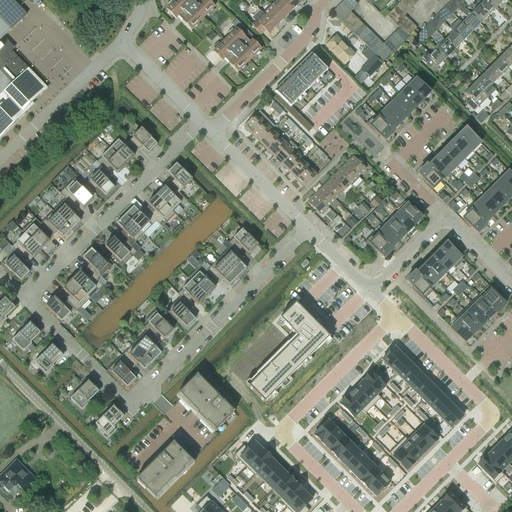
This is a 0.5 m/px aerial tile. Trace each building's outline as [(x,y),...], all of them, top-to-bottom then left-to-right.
[(4,37),(23,19),(27,15),(19,7),(12,0),(0,0),(0,96),(28,69),(11,51),(9,53),(4,48),(9,43),(4,37)] [(176,0),(166,11),(175,20),(177,17),(191,31),(215,7),(207,0),(204,0),(203,0),(176,0)] [(284,19),(292,11),(280,0),(277,0),(271,6),(284,19)] [(280,0),(292,11),(299,4),(295,0),(280,0)] [(345,0),(345,1),(354,10),(358,6),(352,0),(345,0)] [(402,0),(399,3),(408,12),(412,8),(404,0),(402,0)] [(459,4),(459,0),(453,0),(451,8),(452,8),(451,12),(453,14),(458,9),(467,19),(463,24),(472,33),(480,25),(459,4)] [(459,0),(459,4),(480,25),(489,16),(479,7),(474,12),(465,3),(467,0),(459,0)] [(481,0),(484,2),(479,7),(489,16),(497,7),(489,0),(481,0)] [(350,14),(351,13),(354,10),(345,1),(341,5),(350,14)] [(244,2),(243,2),(242,2),(240,2),(239,2),(238,3),(237,4),(236,5),(236,6),(236,7),(236,8),(236,9),(236,10),(236,11),(237,12),(238,13),(239,14),(240,14),(241,14),(242,14),(244,14),(244,13),(245,13),(246,13),(246,12),(247,12),(247,11),(248,10),(248,9),(248,8),(248,7),(248,6),(247,5),(247,4),(246,3),(244,2)] [(399,3),(395,7),(400,12),(404,16),(408,12),(399,3)] [(345,18),(350,14),(341,5),(337,9),(345,18)] [(276,27),(284,19),(271,6),(264,14),(276,27)] [(395,7),(386,16),(387,17),(391,21),(400,12),(395,7)] [(452,8),(451,8),(445,7),(442,17),(443,17),(442,20),(444,23),(453,14),(451,12),(452,8)] [(342,22),(345,18),(337,9),(333,13),(342,22)] [(264,14),(259,10),(252,18),(256,22),(251,26),(261,36),(265,31),(269,35),(276,27),(264,14)] [(400,12),(391,21),(396,25),(400,21),(405,16),(404,16),(400,12)] [(346,26),(355,17),(351,13),(350,14),(345,18),(342,22),(346,26)] [(400,29),(409,20),(405,16),(400,21),(396,25),(399,29),(400,29)] [(443,17),(442,17),(436,16),(434,25),(433,29),(436,31),(444,23),(442,20),(443,17)] [(350,30),(359,21),(355,17),(346,26),(350,30)] [(237,29),(213,53),(222,62),(224,60),(238,73),(262,49),(253,40),(251,42),(249,41),(253,37),(237,20),(232,24),(237,29)] [(404,33),(413,24),(409,20),(400,29),(404,33)] [(472,33),(463,24),(462,24),(458,20),(450,28),(454,33),(463,42),(472,33)] [(354,34),(363,25),(359,21),(350,30),(354,34)] [(404,33),(409,38),(417,29),(413,24),(404,33)] [(434,25),(429,24),(426,34),(425,37),(428,40),(436,31),(433,29),(434,25)] [(358,38),(367,29),(363,25),(354,34),(358,38)] [(362,42),(371,33),(367,29),(358,38),(362,42)] [(409,38),(404,33),(400,29),(399,29),(395,33),(404,42),(409,38)] [(426,34),(421,32),(418,35),(415,45),(419,48),(428,40),(425,37),(426,34)] [(366,46),(375,37),(371,33),(362,42),(366,46)] [(400,46),(404,42),(395,33),(391,37),(400,46)] [(455,50),(463,42),(454,33),(446,41),(455,50)] [(338,35),(325,47),(345,67),(357,55),(338,35)] [(370,50),(379,41),(375,37),(366,46),(370,50)] [(396,50),(400,46),(391,37),(387,41),(396,50)] [(392,54),(383,45),(379,41),(370,50),(383,63),(392,54)] [(392,54),(396,50),(387,41),(383,45),(392,54)] [(447,59),(455,50),(446,41),(437,50),(447,59)] [(369,62),(360,71),(369,80),(383,65),(381,63),(382,62),(370,50),(368,48),(361,54),(369,62)] [(438,68),(447,59),(437,50),(430,57),(427,54),(421,59),(431,69),(435,64),(438,68)] [(508,69),(511,65),(511,56),(507,51),(499,59),(508,69)] [(311,55),(302,64),(318,80),(327,71),(311,55)] [(500,78),(508,69),(499,59),(490,68),(500,78)] [(302,64),(293,73),(309,89),(318,80),(302,64)] [(401,74),(406,69),(403,65),(398,71),(401,74)] [(492,86),(500,78),(490,68),(482,77),(492,86)] [(22,113),(47,89),(28,69),(0,96),(0,138),(24,115),(22,113)] [(293,73),(284,82),(300,98),(309,89),(293,73)] [(423,101),(430,94),(431,94),(414,77),(406,85),(423,101)] [(496,90),(492,86),(482,77),(473,85),(487,99),(496,90)] [(379,83),(383,87),(388,82),(384,78),(379,83)] [(284,82),(274,92),(277,95),(280,98),(284,101),(287,105),(290,108),(291,107),(300,98),(284,82)] [(415,109),(423,101),(406,85),(398,92),(415,109)] [(479,107),(479,108),(487,99),(473,85),(465,94),(470,99),(465,104),(474,112),(479,107)] [(407,117),(415,109),(398,92),(390,100),(393,103),(394,103),(407,117)] [(366,101),(370,105),(375,99),(372,96),(366,101)] [(493,104),(497,109),(501,104),(497,100),(493,104)] [(400,124),(407,117),(394,103),(393,103),(386,111),(400,124)] [(493,113),(497,109),(493,104),(489,108),(493,113)] [(500,111),(504,115),(508,111),(504,107),(500,111)] [(354,114),(358,117),(363,112),(360,108),(354,114)] [(392,132),(400,124),(386,111),(379,118),(378,118),(392,132)] [(500,120),(504,115),(500,111),(496,115),(500,120)] [(257,116),(244,128),(251,135),(267,119),(260,112),(257,116)] [(378,118),(379,118),(375,115),(365,125),(377,136),(379,134),(385,141),(394,133),(392,132),(378,118)] [(267,119),(251,135),(259,143),(271,130),(275,127),(267,119)] [(141,147),(148,154),(157,145),(141,129),(128,142),(131,146),(137,152),(141,147)] [(466,129),(457,137),(471,151),(480,143),(466,129)] [(271,130),(259,143),(267,151),(279,138),(271,130)] [(109,149),(125,165),(134,157),(127,150),(131,146),(128,142),(122,136),(109,149)] [(457,137),(450,145),(464,159),(471,151),(457,137)] [(274,158),(287,146),(279,138),(267,151),(274,158)] [(450,145),(442,152),(456,166),(464,159),(450,145)] [(282,166),(294,153),(287,146),(274,158),(282,166)] [(117,174),(125,165),(109,149),(97,162),(102,168),(106,171),(110,167),(117,174)] [(442,152),(435,160),(448,174),(456,166),(442,152)] [(289,173),(302,160),(294,153),(282,166),(289,173)] [(493,157),(490,153),(485,158),(488,162),(493,157)] [(358,177),(366,169),(353,157),(345,165),(358,177)] [(494,167),(499,162),(496,159),(490,164),(494,167)] [(297,180),(309,168),(302,160),(289,173),(297,180)] [(428,167),(427,167),(441,181),(448,174),(435,160),(428,167)] [(179,193),(192,180),(176,164),(167,173),(174,180),(169,184),(175,190),(179,193)] [(358,177),(345,165),(338,172),(350,185),(354,189),(362,181),(358,177)] [(418,174),(425,181),(423,182),(431,191),(441,181),(427,167),(426,166),(424,167),(418,174)] [(105,197),(114,188),(107,181),(112,177),(106,171),(102,168),(88,182),(95,190),(97,188),(105,197)] [(309,168),(297,180),(304,188),(317,176),(309,168)] [(343,192),(350,185),(338,172),(331,179),(343,192)] [(501,181),(511,191),(511,175),(509,173),(501,181)] [(84,189),(74,179),(60,193),(65,199),(72,205),(76,201),(83,208),(92,199),(83,190),(84,189)] [(335,199),(343,192),(331,179),(323,187),(335,199)] [(511,191),(501,181),(493,188),(507,202),(511,197),(511,191)] [(454,189),(457,192),(462,187),(459,184),(454,189)] [(328,207),(335,199),(323,187),(315,195),(328,207)] [(172,211),(185,199),(179,193),(175,190),(171,194),(165,188),(156,196),(160,200),(172,211)] [(493,188),(486,196),(500,210),(507,202),(493,188)] [(459,195),(463,198),(467,193),(464,190),(459,195)] [(393,200),(399,195),(396,192),(390,197),(393,200)] [(320,215),(328,207),(315,195),(307,203),(320,215)] [(166,223),(175,214),(172,211),(160,200),(156,196),(147,204),(154,211),(150,215),(156,221),(159,224),(163,220),(166,223)] [(447,196),(442,201),(445,205),(450,199),(447,196)] [(486,196),(478,204),(492,217),(500,210),(486,196)] [(369,204),(374,209),(382,202),(377,197),(369,204)] [(72,230),(80,222),(73,215),(78,211),(72,205),(65,199),(53,212),(72,230)] [(414,226),(422,219),(405,202),(397,210),(400,213),(414,226)] [(447,207),(451,210),(456,205),(453,202),(447,207)] [(358,208),(365,215),(370,210),(363,203),(358,208)] [(478,204),(471,211),(484,225),(485,224),(492,217),(478,204)] [(150,215),(144,209),(140,214),(133,207),(125,216),(137,228),(144,234),(156,221),(150,215)] [(56,232),(63,239),(72,230),(53,212),(40,224),(46,231),(52,237),(56,232)] [(478,234),(484,228),(469,212),(461,221),(469,229),(471,227),(478,234)] [(406,234),(414,226),(400,213),(393,220),(406,234)] [(116,224),(123,231),(118,235),(124,241),(131,247),(143,234),(137,228),(125,216),(116,224)] [(40,251),(49,242),(42,235),(46,231),(40,224),(35,218),(21,232),(24,234),(40,251)] [(358,223),(353,218),(347,224),(352,229),(358,223)] [(399,242),(406,234),(393,220),(385,228),(399,242)] [(391,249),(399,242),(385,228),(377,236),(391,249)] [(242,248),(249,255),(257,246),(242,230),(228,243),(234,249),(238,252),(242,248)] [(391,249),(383,241),(377,236),(374,232),(364,242),(368,246),(376,253),(376,254),(378,252),(385,259),(393,250),(391,249)] [(25,252),(32,258),(40,251),(24,234),(12,247),(14,250),(21,256),(25,252)] [(343,243),(346,246),(351,241),(348,237),(343,243)] [(112,257),(122,267),(136,253),(131,247),(124,241),(120,245),(114,238),(105,247),(113,256),(112,257)] [(358,247),(362,251),(367,246),(363,242),(358,247)] [(455,268),(464,260),(447,243),(439,251),(452,265),(455,268)] [(111,266),(101,256),(100,258),(91,249),(82,258),(89,265),(85,269),(90,275),(97,281),(101,276),(111,266)] [(227,250),(219,259),(237,278),(246,269),(239,262),(244,258),(238,252),(234,249),(230,253),(227,250)] [(20,282),(29,273),(22,266),(27,262),(21,256),(14,250),(0,264),(10,274),(12,273),(20,282)] [(445,272),(452,265),(439,251),(431,259),(445,272)] [(237,278),(219,259),(206,271),(212,278),(218,284),(222,279),(229,286),(237,278)] [(437,280),(445,272),(431,259),(424,266),(437,280)] [(303,269),(304,268),(309,263),(305,260),(300,265),(303,269)] [(201,266),(187,279),(190,281),(206,297),(215,289),(214,288),(218,284),(212,278),(206,271),(201,266)] [(430,288),(430,287),(437,280),(424,266),(416,274),(430,288)] [(475,272),(472,269),(467,274),(470,277),(475,272)] [(86,279),(80,272),(71,281),(90,299),(102,287),(97,281),(90,275),(86,279)] [(430,288),(416,274),(415,272),(406,281),(413,288),(412,289),(423,301),(433,291),(430,287),(430,288)] [(475,282),(480,277),(477,274),(472,279),(475,282)] [(63,289),(63,290),(69,296),(64,300),(74,310),(77,312),(90,299),(71,281),(63,289)] [(191,299),(198,306),(206,297),(190,281),(177,294),(180,297),(187,303),(191,299)] [(455,294),(460,289),(457,286),(451,291),(455,294)] [(458,298),(462,293),(463,292),(460,289),(455,294),(458,298)] [(498,313),(505,306),(499,299),(500,297),(492,289),(483,298),(482,298),(498,313)] [(482,298),(483,298),(479,295),(472,303),(488,320),(496,312),(497,314),(498,313),(482,298)] [(0,325),(6,320),(5,318),(17,306),(12,301),(10,303),(3,296),(0,299),(0,325)] [(187,303),(180,297),(166,311),(176,322),(178,320),(186,329),(195,320),(188,313),(193,309),(187,303)] [(52,317),(60,324),(74,310),(64,300),(61,304),(54,298),(45,307),(54,315),(52,317)] [(481,327),(488,320),(472,303),(464,310),(481,327)] [(249,381),(245,384),(264,403),(329,338),(295,304),(279,320),(297,338),(249,387),(246,385),(250,382),(249,381)] [(437,304),(432,309),(435,312),(440,307),(437,304)] [(437,314),(440,318),(445,312),(442,309),(437,314)] [(473,335),(481,327),(464,310),(456,318),(459,321),(473,335)] [(157,333),(164,340),(173,331),(164,322),(165,321),(155,311),(145,321),(148,324),(144,328),(146,331),(153,337),(157,333)] [(24,329),(12,341),(23,353),(27,349),(31,353),(35,349),(31,345),(30,343),(42,331),(37,326),(35,328),(28,321),(22,327),(24,329)] [(465,343),(473,335),(459,321),(452,329),(465,343)] [(134,343),(153,362),(161,354),(154,347),(159,343),(153,337),(146,331),(134,343)] [(137,364),(144,371),(153,362),(134,343),(121,356),(133,368),(137,364)] [(46,351),(34,363),(46,375),(54,367),(52,366),(65,353),(60,348),(57,351),(50,344),(44,350),(46,351)] [(385,357),(382,361),(389,367),(401,355),(394,348),(389,353),(388,352),(384,356),(385,357)] [(401,355),(389,367),(395,374),(408,362),(401,355)] [(118,379),(127,388),(136,379),(129,373),(133,368),(121,356),(107,371),(117,381),(118,379)] [(408,362),(395,374),(402,381),(415,368),(408,362)] [(415,368),(402,381),(409,388),(422,375),(415,368)] [(370,373),(363,381),(377,395),(385,388),(370,373)] [(422,375),(409,388),(416,395),(429,382),(422,375)] [(177,395),(214,432),(234,413),(197,376),(177,395)] [(82,387),(70,399),(81,411),(90,403),(88,402),(101,389),(96,384),(93,387),(86,380),(80,386),(82,387)] [(363,381),(355,389),(373,407),(381,399),(377,395),(363,381)] [(429,382),(416,395),(423,402),(436,389),(429,382)] [(355,389),(347,397),(361,411),(364,415),(373,407),(355,389)] [(436,389),(423,402),(430,409),(442,396),(436,389)] [(442,396),(430,409),(437,415),(449,403),(442,396)] [(347,397),(339,405),(354,419),(361,411),(347,397)] [(449,403),(437,415),(443,422),(456,410),(449,403)] [(107,412),(95,425),(107,436),(115,428),(113,427),(126,414),(121,409),(118,412),(111,405),(105,411),(107,412)] [(456,410),(443,422),(450,429),(454,426),(455,427),(459,423),(458,422),(463,416),(456,410)] [(319,430),(313,435),(321,443),(336,429),(328,421),(323,426),(322,425),(318,429),(319,430)] [(423,426),(416,434),(430,448),(438,440),(423,426)] [(336,429),(321,443),(329,451),(343,437),(336,429)] [(416,434),(408,441),(422,456),(430,448),(416,434)] [(511,436),(509,434),(501,442),(511,452),(511,436)] [(343,437),(329,451),(336,459),(351,444),(343,437)] [(404,438),(396,446),(414,464),(422,456),(408,441),(404,438)] [(511,452),(501,442),(493,449),(509,465),(511,461),(511,452)] [(156,500),(193,462),(173,443),(136,480),(156,500)] [(243,446),(234,456),(246,468),(263,451),(255,443),(248,450),(243,446)] [(351,444),(337,459),(344,466),(359,452),(351,444)] [(396,446),(388,454),(406,472),(414,464),(396,446)] [(493,449),(486,457),(501,473),(509,465),(493,449)] [(263,451),(246,468),(255,477),(256,475),(272,460),(263,451)] [(359,452),(344,466),(352,474),(366,460),(359,452)] [(486,457),(477,466),(495,485),(504,476),(501,473),(486,457)] [(272,460),(256,475),(264,483),(279,468),(272,460)] [(366,460),(352,474),(360,482),(374,467),(366,460)] [(13,480),(25,492),(35,482),(16,463),(0,479),(0,486),(3,490),(13,480)] [(374,467),(360,482),(368,489),(382,475),(374,467)] [(279,468),(264,483),(272,490),(287,475),(279,468)] [(475,478),(479,473),(480,472),(476,468),(471,473),(475,478)] [(287,475),(272,490),(280,498),(295,483),(287,475)] [(382,475),(368,489),(375,497),(381,492),(382,493),(386,488),(385,488),(390,483),(382,475)] [(295,483),(280,498),(278,500),(287,508),(303,492),(295,483)] [(303,492),(287,508),(290,511),(308,511),(309,511),(305,507),(312,500),(303,492)] [(450,493),(441,502),(450,511),(468,511),(450,493)] [(202,511),(200,511),(217,511),(220,510),(206,497),(197,506),(202,511)] [(450,511),(441,502),(433,510),(434,511),(450,511)]
